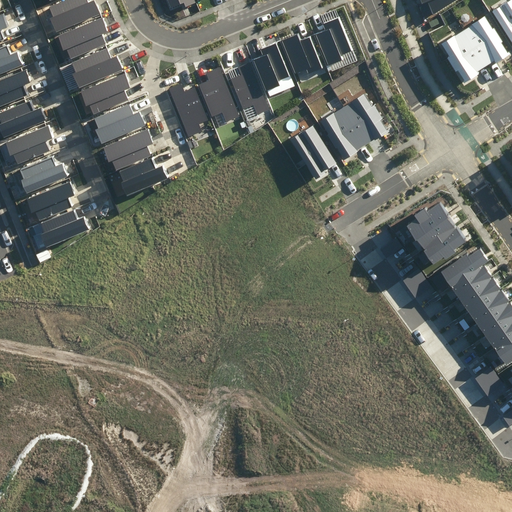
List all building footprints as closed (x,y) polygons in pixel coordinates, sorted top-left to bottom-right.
[(54,14),(59,27),(101,10),(96,0),(67,0),(54,5),(57,13),(54,14)] [(430,0),(435,12),(452,0),(430,0)] [(511,0),(507,0),(495,8),(511,34),(511,0)] [(4,9),(0,10),(0,34),(5,32),(3,26),(10,23),(4,9)] [(327,25),(317,29),(329,60),(343,55),(341,48),(352,44),(341,13),(325,19),(327,25)] [(486,13),(464,27),(486,61),(496,55),(497,57),(511,49),(504,38),(505,37),(496,22),(493,24),(486,13)] [(105,15),(63,32),(69,45),(72,44),(75,51),(106,39),(103,32),(111,29),(105,15)] [(455,30),(442,38),(450,52),(448,53),(458,69),(461,67),(467,76),(477,69),(476,67),(486,61),(464,27),(456,32),(455,30)] [(324,63),(312,31),(302,35),(300,29),(284,35),(295,66),(307,62),(309,68),(324,63)] [(266,51),(256,55),(268,86),(282,81),(280,75),(292,70),(280,39),(264,45),(266,51)] [(0,69),(24,60),(19,46),(11,49),(8,42),(0,45),(0,69)] [(77,68),(82,81),(124,64),(118,50),(111,53),(108,46),(77,59),(80,66),(77,68)] [(244,70),(233,74),(244,104),(251,102),(255,113),(272,107),(254,57),(241,62),(244,70)] [(213,77),(202,81),(213,111),(220,109),(224,120),(241,114),(223,64),(210,69),(213,77)] [(27,66),(0,76),(0,100),(28,90),(25,83),(32,80),(27,66)] [(127,71),(86,88),(91,101),(94,99),(98,107),(128,94),(126,87),(133,84),(127,71)] [(182,81),(172,85),(191,132),(204,127),(201,120),(210,117),(197,84),(185,88),(182,81)] [(368,92),(346,106),(367,140),(378,134),(379,136),(392,127),(385,117),(387,116),(378,101),(375,103),(368,92)] [(1,118),(6,131),(48,114),(42,101),(35,104),(32,97),(1,109),(4,117),(1,118)] [(100,122),(105,136),(147,119),(141,105),(134,108),(131,101),(100,114),(103,121),(100,122)] [(337,109),(324,117),(332,130),(330,132),(340,148),(343,146),(349,155),(359,148),(357,146),(367,140),(346,106),(338,110),(337,109)] [(50,122),(9,139),(14,152),(18,151),(21,158),(51,145),(49,139),(56,136),(50,122)] [(315,123),(295,136),(319,173),(327,168),(326,165),(338,157),(315,123)] [(150,126),(108,143),(114,156),(117,155),(120,162),(151,150),(148,143),(156,140),(150,126)] [(24,175),(30,188),(71,171),(66,158),(58,161),(55,154),(25,166),(28,174),(24,175)] [(73,178),(31,195),(37,208),(40,207),(43,214),(74,202),(71,195),(79,192),(73,178)] [(407,221),(422,240),(453,217),(446,208),(448,206),(439,195),(429,202),(428,201),(415,211),(417,213),(407,221)] [(42,228),(48,242),(89,225),(84,211),(76,214),(74,207),(43,220),(46,227),(42,228)] [(426,248),(435,260),(447,251),(448,253),(463,243),(461,240),(468,234),(461,225),(460,226),(453,217),(422,240),(427,247),(426,248)] [(468,248),(441,267),(507,358),(511,354),(511,299),(484,260),(489,257),(480,244),(470,251),(468,248)] [(418,266),(403,277),(417,294),(432,283),(418,266)] [(488,361),(473,373),(487,390),(502,379),(488,361)]
